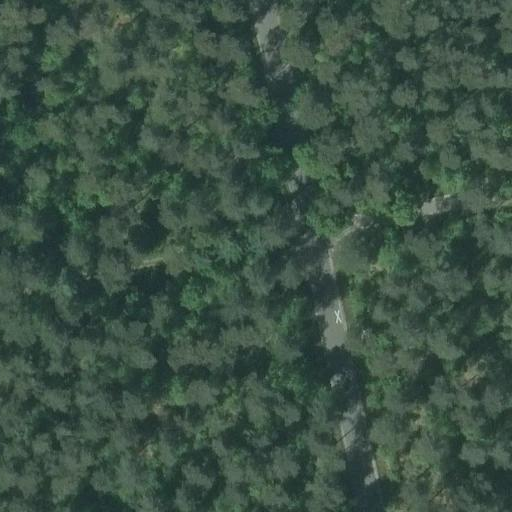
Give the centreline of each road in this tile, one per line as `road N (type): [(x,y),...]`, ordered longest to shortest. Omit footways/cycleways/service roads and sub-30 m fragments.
road 1 (track): [(0,296),(312,229)]
road 2 (unclassified): [(312,229),(370,511)]
road 3 (unclassified): [(261,0),(312,229)]
road 4 (unclassified): [(312,229),(511,187)]
